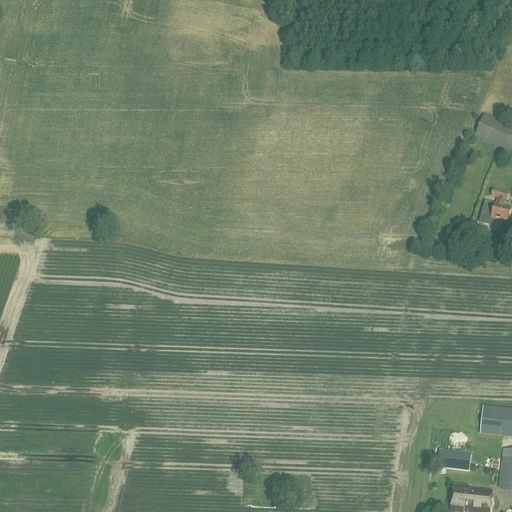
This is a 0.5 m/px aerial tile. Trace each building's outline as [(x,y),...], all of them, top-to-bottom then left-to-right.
[(511,153),(511,125),(484,114),(475,137),(511,153)] [(492,219),(507,223),(511,208),(503,206),(505,200),(506,200),(508,194),(493,190),(492,196),(498,198),(496,204),(485,201),(480,222),(490,225),(492,219)] [(511,437),(511,409),(484,407),(481,434),(511,437)] [(511,489),(511,450),(504,449),(499,488),(511,489)] [(469,472),(471,454),(439,450),(437,468),(469,472)] [(472,494),(473,488),(470,488),(470,487),(454,485),(450,511),(470,511),(471,504),(474,505),(474,499),(471,499),(471,494),(472,494)] [(471,504),(470,511),(490,511),(493,491),(473,488),(472,494),(471,494),(471,499),(474,499),(474,505),(471,504)]
